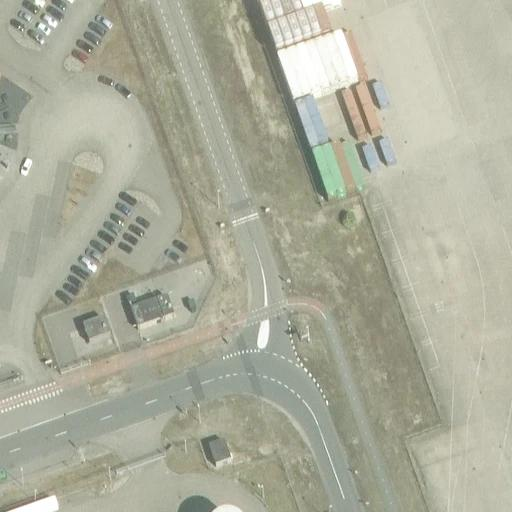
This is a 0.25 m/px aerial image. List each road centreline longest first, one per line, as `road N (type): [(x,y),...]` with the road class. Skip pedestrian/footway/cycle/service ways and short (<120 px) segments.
road 1 (unclassified): [(255,374),(265,288),(166,0)]
road 2 (unclassified): [(0,455),(201,383),(255,374)]
road 3 (unclassified): [(347,511),(311,411),(288,388),(255,374)]
